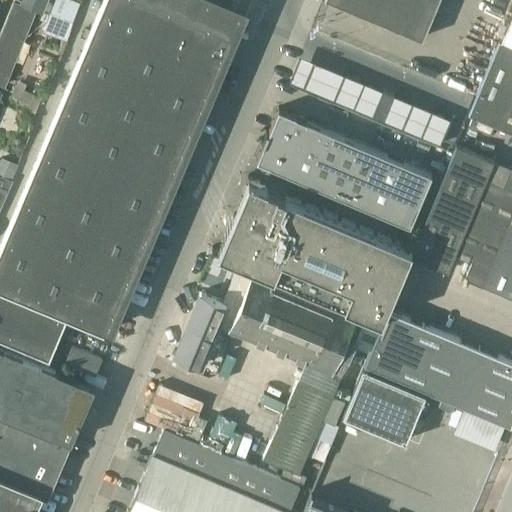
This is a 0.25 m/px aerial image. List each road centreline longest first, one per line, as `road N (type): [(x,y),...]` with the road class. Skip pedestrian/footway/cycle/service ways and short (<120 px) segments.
road 1 (unclassified): [(74,511),(287,0)]
road 2 (unclassified): [(89,0),(0,223)]
